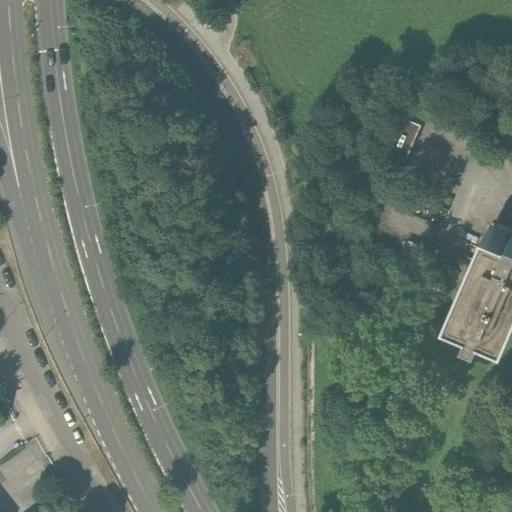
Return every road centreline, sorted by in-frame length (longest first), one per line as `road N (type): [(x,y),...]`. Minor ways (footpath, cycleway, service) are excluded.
road 1 (secondary): [(268,511),(266,289),(254,190),(216,98),(164,30),(129,0)]
road 2 (primary): [(200,511),(149,413),(86,232),(49,0)]
road 3 (primary): [(36,205),(87,370),(153,511)]
road 4 (unclassified): [(0,301),(108,511)]
road 5 (primary): [(8,0),(36,205)]
